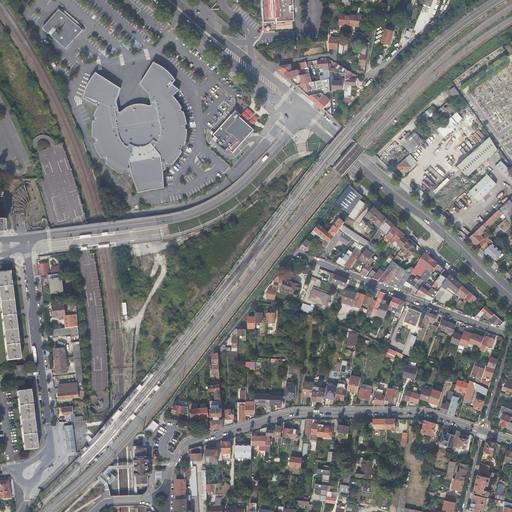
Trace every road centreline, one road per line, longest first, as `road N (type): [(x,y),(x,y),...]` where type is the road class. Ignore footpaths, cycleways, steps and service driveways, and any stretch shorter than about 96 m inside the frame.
road 1 (residential): [(163,493),(186,442),(293,414),(425,412),(482,431)]
road 2 (residential): [(301,121),(232,193),(208,207),(25,239)]
road 3 (residential): [(291,252),(510,337)]
road 4 (residential): [(291,113),(207,199),(141,215),(146,246),(156,248)]
road 5 (residential): [(49,450),(25,239)]
road 6 (primary): [(162,0),(291,113)]
road 7 (primary): [(300,102),(175,0)]
road 8 (primary): [(328,132),(442,229)]
